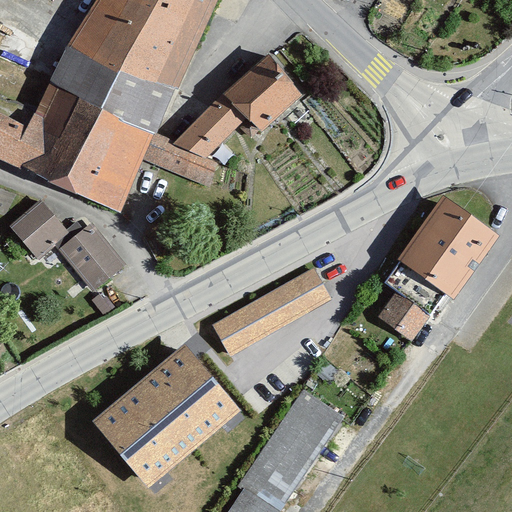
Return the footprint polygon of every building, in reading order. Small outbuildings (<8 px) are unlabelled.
[(104,0),(71,49),(181,99),(228,0),(234,0),(245,3),(246,0),(104,0)] [(71,49),(52,88),(158,138),(162,140),(181,99),(71,49)] [(275,62),(232,101),(267,140),(310,101),(275,62)] [(32,129),(0,115),(0,162),(126,218),(147,166),(158,138),(52,88),(32,129)] [(162,140),(158,138),(147,166),(167,174),(216,193),(222,171),(212,166),(247,127),(224,111),(181,150),(162,140)] [(497,236),(447,200),(403,263),(452,297),(497,236)] [(71,235),(44,205),(15,231),(42,261),(71,235)] [(95,225),(60,252),(94,297),(129,270),(95,225)] [(445,294),(403,263),(387,284),(399,293),(381,316),(412,339),(445,294)] [(313,272),(217,327),(232,353),(328,299),(313,272)] [(236,409),(185,349),(99,422),(151,482),(236,409)] [(247,489),(231,511),(277,511),(340,417),(304,393),(242,486),(247,489)]
